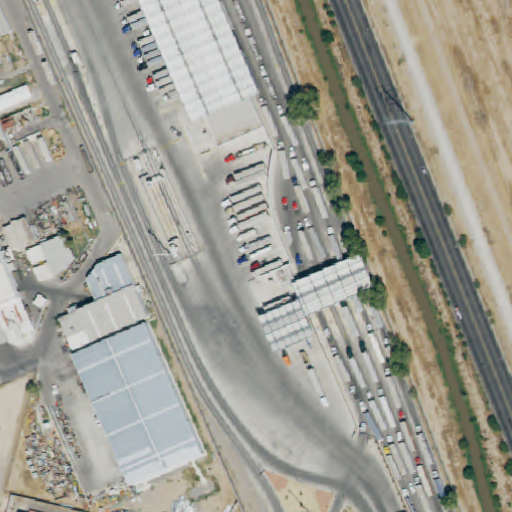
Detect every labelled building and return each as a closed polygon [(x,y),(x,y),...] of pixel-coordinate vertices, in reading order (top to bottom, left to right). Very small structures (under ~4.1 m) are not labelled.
[(144,0),(163,0),(206,99),(191,106),(144,0)] [(0,115),(35,102),(29,87),(2,98),(0,93),(0,115)] [(0,312),(26,301),(0,241),(0,312)] [(364,251),(379,285),(367,290),(358,294),(349,298),(333,304),(325,308),(313,313),(298,279),(310,274),(322,269),(333,264),(344,260),(355,255),(364,251)] [(63,316),(138,283),(153,316),(96,341),(90,327),(71,335),(63,316)] [(264,313),(302,296),(317,331),(280,347),(264,313)]
